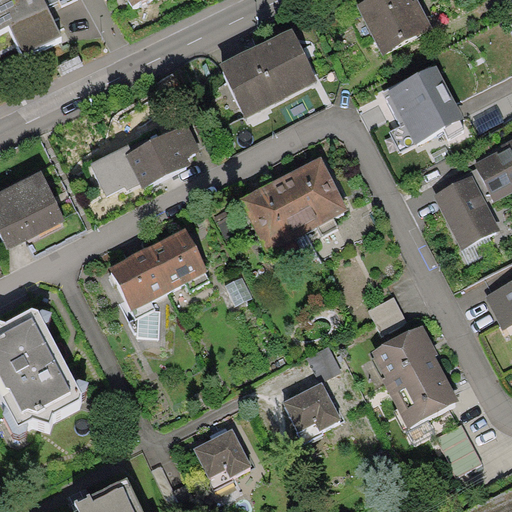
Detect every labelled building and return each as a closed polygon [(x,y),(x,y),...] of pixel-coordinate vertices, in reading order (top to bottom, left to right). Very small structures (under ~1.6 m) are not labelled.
[(0,0),(0,51),(17,44),(21,54),(61,35),(44,0),(0,0)] [(413,0),(363,0),(356,4),(384,55),(435,28),(421,2),(419,0),(415,0),(414,1),(413,0)] [(294,28),(220,64),(246,118),(319,81),(294,28)] [(436,64),(382,94),(400,127),(390,132),(400,151),(465,116),(436,64)] [(202,152),(189,123),(130,150),(128,146),(90,164),(106,197),(124,189),(126,193),(140,186),(141,190),(193,166),(189,158),(202,152)] [(471,171),(473,175),(486,202),(494,198),(495,201),(511,192),(511,139),(508,142),(511,147),(499,154),(497,152),(474,164),(477,168),(471,171)] [(281,178),(308,232),(349,212),(322,158),(281,178)] [(0,191),(0,232),(8,249),(25,241),(66,220),(41,171),(0,191)] [(473,175),(433,195),(461,250),(500,230),(486,202),(473,175)] [(308,232),(281,178),(239,198),(266,252),(308,232)] [(149,247),(171,290),(209,271),(187,228),(149,247)] [(171,290),(149,247),(110,267),(132,310),(171,290)] [(242,278),(226,286),(236,306),(252,298),(242,278)] [(511,281),(485,296),(502,329),(511,323),(511,281)] [(394,297),(368,310),(382,337),(408,323),(394,297)] [(0,390),(18,425),(33,418),(49,424),(52,412),(79,399),(81,392),(59,349),(38,309),(32,307),(6,321),(0,319),(0,390)] [(372,351),(386,378),(387,381),(436,355),(439,354),(434,345),(423,325),(372,351)] [(307,358),(320,383),(322,382),(342,372),(329,347),(307,358)] [(453,389),(436,355),(387,381),(386,378),(383,380),(408,428),(460,401),(453,389)] [(320,383),(283,402),(304,443),(324,433),(322,430),(342,420),(322,382),(320,383)] [(483,464),(463,426),(436,440),(456,478),(483,464)] [(233,428),(193,449),(216,491),(234,481),(232,477),(252,466),(233,428)] [(161,466),(152,471),(168,504),(178,499),(161,466)] [(79,509),(73,511),(145,511),(128,476),(90,494),(89,493),(81,497),(74,500),(79,509)]
